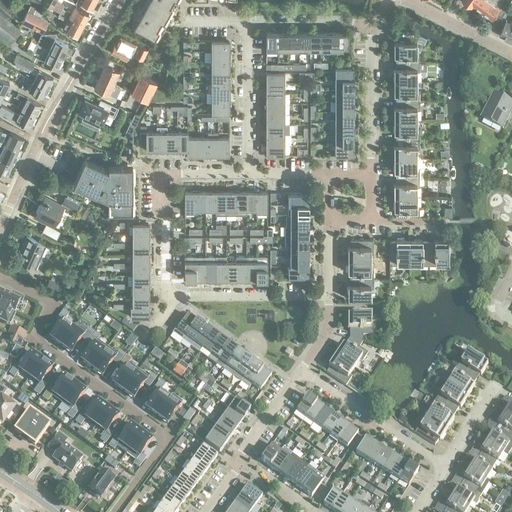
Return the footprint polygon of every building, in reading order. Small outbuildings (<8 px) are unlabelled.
[(0,0),(0,10),(6,15),(13,7),(4,0),(0,0)] [(95,0),(77,0),(77,1),(91,8),(95,0)] [(147,0),(142,10),(139,8),(140,6),(139,5),(132,18),(133,18),(134,16),(138,18),(133,26),(154,38),(175,0),(147,0)] [(491,0),(464,0),(472,6),(474,4),(484,11),(491,0)] [(491,0),(484,11),(493,18),(496,15),(501,18),(508,4),(504,2),(501,6),(496,2),(496,0),(491,0)] [(88,13),(74,5),(71,12),(67,10),(67,11),(62,9),(64,5),(59,2),(54,9),(59,12),(83,24),(88,13)] [(42,14),(35,9),(35,8),(30,5),(28,10),(23,21),(42,30),(47,20),(40,16),(42,14)] [(15,36),(18,38),(21,34),(23,36),(27,33),(29,27),(21,23),(19,28),(19,27),(18,27),(0,12),(0,33),(10,42),(15,36)] [(77,35),(83,24),(59,12),(57,16),(63,19),(64,17),(67,18),(63,28),(77,35)] [(499,34),(509,39),(511,33),(511,20),(511,22),(507,20),(499,34)] [(267,51),(278,51),(278,32),(267,32),(267,51)] [(278,32),(278,51),(289,51),(289,32),(278,32)] [(289,32),(289,51),(300,51),(300,32),(289,32)] [(300,32),(300,51),(310,51),(310,32),(300,32)] [(310,32),(310,51),(321,51),(321,32),(310,32)] [(321,32),(321,51),(332,50),(332,32),(321,32)] [(332,50),(349,50),(349,33),(343,33),(343,32),(332,32),(332,50)] [(41,33),(37,41),(40,44),(42,45),(45,46),(49,48),(49,49),(62,56),(68,44),(54,37),(57,33),(41,33)] [(115,44),(111,52),(127,59),(130,53),(135,56),(140,46),(121,36),(117,45),(115,44)] [(416,41),(424,44),(426,39),(419,36),(416,41)] [(37,41),(33,38),(27,49),(33,52),(33,50),(39,53),(37,57),(43,60),(57,67),(58,65),(60,66),(63,60),(61,59),(62,56),(49,49),(49,48),(42,45),(40,44),(37,41)] [(212,41),(212,52),(231,52),(231,41),(212,41)] [(396,56),(396,62),(419,62),(419,52),(416,52),(416,42),(394,42),(394,56),(396,56)] [(135,56),(143,60),(148,50),(140,46),(135,56)] [(33,80),(49,89),(52,83),(51,82),(53,78),(38,70),(32,67),(34,63),(16,54),(15,57),(9,54),(0,48),(0,53),(4,56),(3,57),(12,62),(11,63),(29,72),(30,71),(36,74),(33,80)] [(231,52),(212,52),(212,62),(231,62),(231,52)] [(212,62),(212,72),(231,72),(231,62),(212,62)] [(394,68),(394,81),(416,81),(416,72),(419,72),(419,62),(396,62),(396,68),(394,68)] [(105,64),(99,75),(113,82),(119,71),(105,64)] [(336,79),(354,79),(354,68),(336,68),(336,79)] [(212,72),(212,82),(231,82),(231,72),(212,72)] [(267,83),(285,83),(285,72),(267,73),(267,83)] [(147,100),(157,81),(140,73),(130,92),(147,100)] [(119,88),(119,86),(120,85),(113,82),(99,75),(93,87),(108,94),(108,93),(115,97),(119,88)] [(0,95),(2,97),(9,83),(0,78),(0,95)] [(336,79),(336,90),(354,90),(354,79),(336,79)] [(49,89),(33,80),(30,85),(20,80),(17,85),(21,86),(20,88),(24,90),(26,87),(28,89),(43,97),(45,94),(46,95),(49,89)] [(396,94),(396,100),(419,100),(419,91),(416,91),(416,81),(394,81),(394,94),(396,94)] [(212,82),(212,93),(231,93),(231,82),(212,82)] [(267,83),(267,94),(285,94),(285,83),(267,83)] [(354,90),(336,90),(336,101),(354,101),(354,90)] [(17,106),(21,108),(35,116),(41,104),(18,92),(16,96),(21,99),(17,106)] [(231,93),(212,93),(212,103),(231,103),(231,93)] [(267,104),(285,104),(285,94),(267,94),(267,104)] [(491,97),(481,117),(503,129),(511,111),(511,104),(504,100),(492,94),(491,97)] [(81,101),(78,108),(79,109),(79,111),(84,113),(81,119),(99,127),(101,121),(105,113),(114,116),(118,107),(100,98),(97,104),(84,98),(83,102),(81,101)] [(394,119),(416,120),(416,110),(419,110),(419,100),(396,100),(396,107),(394,107),(394,119)] [(336,101),(336,111),(354,111),(354,101),(336,101)] [(0,111),(30,127),(35,116),(21,108),(18,113),(13,110),(1,103),(0,104),(0,111)] [(231,103),(212,103),(212,114),(231,114),(231,103)] [(267,114),(285,114),(285,104),(267,104),(267,114)] [(336,122),(354,122),(354,111),(336,111),(336,122)] [(130,122),(135,125),(140,115),(134,113),(130,122)] [(285,124),(285,114),(267,114),(267,124),(285,124)] [(396,133),(396,139),(419,139),(419,129),(416,129),(416,120),(394,119),(394,133),(396,133)] [(336,133),(354,133),(354,122),(336,122),(336,133)] [(285,124),(267,124),(267,134),(285,134),(289,134),(289,124),(285,124)] [(168,127),(158,127),(158,132),(158,151),(168,151),(168,132),(168,127)] [(0,142),(1,141),(5,142),(19,149),(24,138),(10,131),(9,133),(0,128),(0,142)] [(218,131),(209,131),(209,137),(209,156),(219,156),(219,137),(219,131),(218,131)] [(158,132),(141,132),(141,145),(147,145),(147,151),(158,151),(158,132)] [(178,132),(168,132),(168,151),(178,151),(178,132)] [(178,151),(188,151),(188,137),(189,137),(189,132),(178,132),(178,151)] [(336,144),(354,144),(354,133),(336,133),(336,144)] [(267,145),(285,145),(285,134),(267,134),(267,145)] [(188,156),(198,156),(198,137),(189,137),(188,137),(188,151),(188,156)] [(209,156),(209,137),(198,137),(198,156),(209,156)] [(219,137),(219,156),(230,155),(230,137),(219,137)] [(394,145),(394,158),(416,158),(416,148),(419,148),(419,139),(396,139),(396,145),(394,145)] [(5,142),(0,152),(0,158),(12,164),(19,149),(5,142)] [(336,155),(354,155),(354,144),(336,144),(336,155)] [(267,155),(285,155),(285,145),(267,145),(267,155)] [(0,172),(6,176),(12,164),(0,158),(0,172)] [(133,165),(122,165),(109,165),(109,169),(85,158),(74,183),(96,193),(97,193),(109,198),(109,212),(133,212),(133,165)] [(396,171),(396,177),(419,177),(419,167),(416,167),(416,158),(394,158),(394,171),(396,171)] [(394,183),(394,196),(416,196),(416,187),(419,187),(419,177),(396,177),(396,183),(394,183)] [(217,191),(206,192),(206,210),(215,210),(215,215),(217,215),(217,191)] [(217,191),(217,215),(227,215),(227,191),(217,191)] [(227,191),(227,215),(237,215),(237,191),(227,191)] [(237,191),(237,215),(246,215),(246,210),(247,210),(247,191),(237,191)] [(247,191),(247,210),(257,210),(257,191),(247,191)] [(268,212),(268,208),(268,191),(257,191),(257,210),(257,212),(268,212)] [(197,212),(197,210),(197,192),(185,192),(185,212),(197,212)] [(197,210),(206,210),(206,192),(197,192),(197,210)] [(68,194),(66,197),(65,197),(62,203),(76,210),(80,201),(68,194)] [(289,205),(310,205),(310,197),(308,197),(308,194),(289,194),(289,205)] [(394,196),(394,209),(396,209),(396,216),(419,216),(419,206),(416,206),(416,196),(394,196)] [(46,197),(40,208),(36,217),(54,226),(64,206),(46,197)] [(310,205),(289,205),(288,205),(288,215),(291,215),(310,215),(310,205)] [(77,214),(85,218),(89,210),(81,206),(77,214)] [(286,215),(286,225),(309,225),(310,215),(291,215),(288,215),(286,215)] [(60,231),(46,224),(42,232),(56,239),(60,231)] [(132,224),(132,234),(149,234),(150,227),(148,227),(148,224),(132,224)] [(285,225),(285,235),(309,235),(309,225),(286,225),(285,225)] [(132,234),(132,245),(149,245),(149,234),(132,234)] [(26,235),(19,251),(16,258),(37,268),(43,254),(48,256),(52,247),(26,235)] [(309,235),(285,235),(285,245),(291,245),(291,246),(309,246),(309,235)] [(347,246),(347,259),(370,259),(370,250),(373,250),(373,239),(349,239),(349,246),(347,246)] [(396,241),(389,241),(389,265),(399,265),(399,262),(403,262),(409,262),(409,239),(396,239),(396,241)] [(422,239),(409,239),(409,262),(415,262),(418,262),(418,265),(428,265),(428,241),(422,241),(422,239)] [(434,241),(428,241),(428,265),(438,265),(438,262),(441,262),(448,262),(448,239),(434,239),(434,241)] [(132,245),(132,255),(149,255),(149,245),(132,245)] [(291,256),(309,256),(309,246),(291,246),(291,256)] [(132,255),(132,265),(149,265),(149,255),(132,255)] [(196,256),(185,256),(185,279),(188,279),(188,280),(196,280),(196,256)] [(196,280),(206,280),(206,256),(196,256),(196,280)] [(216,256),(206,256),(206,280),(216,280),(216,261),(216,256)] [(227,256),(216,256),(216,261),(216,280),(227,280),(227,261),(227,256)] [(227,280),(237,280),(237,256),(235,256),(235,261),(227,261),(227,280)] [(237,280),(247,280),(247,256),(237,256),(237,280)] [(247,256),(247,280),(257,280),(257,256),(247,256)] [(268,256),(257,256),(257,280),(265,280),(265,279),(268,279),(268,261),(268,256)] [(309,256),(291,256),(291,265),(309,265),(309,256)] [(370,269),(370,259),(347,259),(347,272),(349,272),(349,278),(373,278),(373,269),(370,269)] [(132,265),(132,275),(149,275),(149,265),(132,265)] [(309,265),(291,265),(289,265),(289,277),(308,277),(308,274),(309,274),(309,265)] [(132,275),(132,286),(149,286),(149,275),(132,275)] [(63,284),(49,278),(45,287),(59,293),(63,284)] [(347,284),(347,298),(370,298),(370,288),(373,288),(373,278),(349,278),(349,284),(347,284)] [(132,286),(132,296),(149,296),(149,286),(132,286)] [(8,323),(10,324),(15,313),(13,312),(18,302),(21,304),(24,298),(12,292),(9,297),(0,292),(0,320),(7,324),(8,323)] [(132,296),(132,305),(132,306),(149,306),(149,296),(132,296)] [(132,306),(132,305),(130,305),(130,317),(149,317),(149,306),(132,306)] [(61,324),(50,339),(60,346),(76,325),(75,325),(74,327),(64,320),(68,315),(63,311),(56,321),(61,324)] [(188,316),(180,327),(179,326),(173,334),(183,341),(197,322),(188,316)] [(349,339),(363,343),(363,336),(373,336),(373,326),(370,326),(370,316),(348,316),(347,329),(350,330),(349,339)] [(197,322),(183,341),(191,347),(205,328),(197,322)] [(133,333),(137,327),(132,324),(128,329),(133,333)] [(76,325),(60,346),(71,353),(81,339),(86,342),(93,333),(88,329),(86,333),(76,325)] [(13,327),(9,334),(24,341),(27,334),(13,327)] [(213,334),(205,328),(191,347),(199,353),(213,334)] [(24,341),(9,334),(6,342),(20,349),(24,341)] [(92,347),(82,361),(92,369),(107,348),(97,341),(99,337),(95,334),(88,343),(92,347)] [(208,359),(221,340),(213,334),(199,353),(208,359)] [(137,340),(131,335),(124,344),(130,348),(137,340)] [(335,356),(354,369),(360,361),(362,362),(368,354),(359,348),(363,343),(349,339),(344,346),(343,345),(335,356)] [(216,365),(219,361),(230,346),(221,340),(208,359),(216,365)] [(224,371),(238,352),(230,346),(219,361),(216,365),(221,368),(224,371)] [(107,348),(92,369),(102,376),(113,362),(117,365),(124,355),(120,352),(117,355),(107,348)] [(289,357),(289,356),(293,352),(288,349),(284,354),(289,357)] [(0,357),(7,361),(9,356),(5,355),(0,352),(0,357)] [(232,377),(246,358),(238,352),(224,371),(232,377)] [(457,357),(452,365),(456,368),(478,381),(488,365),(486,363),(489,359),(477,352),(474,356),(469,352),(464,361),(461,360),(457,357)] [(10,374),(15,377),(20,370),(30,377),(42,360),(32,353),(22,367),(17,364),(10,374)] [(349,376),(354,369),(335,356),(328,367),(330,368),(326,373),(346,386),(351,378),(349,376)] [(124,370),(113,384),(123,392),(138,371),(128,364),(131,360),(126,357),(119,366),(124,370)] [(232,377),(241,383),(254,364),(246,358),(232,377)] [(35,392),(40,395),(47,386),(42,382),(53,368),(42,360),(30,377),(40,385),(35,392)] [(249,389),(252,385),(263,370),(254,364),(241,383),(249,389)] [(177,365),(173,372),(181,378),(186,371),(178,365),(177,365)] [(456,368),(446,384),(468,398),(478,381),(456,368)] [(261,391),(271,376),(263,370),(252,385),(261,391)] [(138,371),(123,392),(133,399),(144,385),(148,388),(156,378),(151,375),(148,378),(138,371)] [(201,376),(198,380),(203,383),(205,379),(208,375),(204,372),(201,376)] [(49,389),(42,398),(47,402),(51,396),(61,404),(75,385),(65,377),(54,392),(49,389)] [(205,379),(203,383),(211,389),(214,385),(205,379)] [(157,394),(147,409),(157,416),(172,395),(170,397),(161,390),(164,385),(160,381),(153,391),(157,394)] [(458,414),(468,398),(446,384),(436,400),(458,414)] [(75,385),(61,404),(71,411),(67,416),(72,420),(79,410),(74,407),(85,392),(75,385)] [(0,423),(2,425),(14,408),(1,398),(7,391),(0,386),(0,423)] [(172,395),(157,416),(167,424),(182,403),(172,395)] [(305,418),(316,403),(307,396),(304,401),(296,411),(305,418)] [(224,406),(229,409),(244,420),(250,411),(231,397),(224,406)] [(447,430),(458,414),(436,400),(426,417),(447,430)] [(76,422),(81,425),(86,418),(96,425),(109,408),(98,401),(88,416),(83,412),(76,422)] [(305,418),(314,424),(324,409),(316,403),(305,418)] [(119,416),(109,408),(96,425),(107,433),(101,440),(106,443),(113,434),(108,430),(119,416)] [(229,409),(223,417),(238,428),(244,420),(229,409)] [(314,424),(322,430),(333,415),(324,409),(314,424)] [(190,410),(183,420),(188,423),(195,414),(190,410)] [(14,431),(35,446),(49,425),(29,411),(14,431)] [(213,423),(217,426),(232,436),(238,428),(223,417),(219,414),(213,423)] [(511,438),(511,437),(511,419),(504,414),(498,424),(502,426),(499,431),(511,438)] [(322,430),(330,436),(341,421),(333,415),(322,430)] [(415,433),(435,446),(439,440),(440,441),(447,430),(426,417),(415,433)] [(338,442),(349,427),(341,421),(330,436),(338,442)] [(116,437),(109,447),(113,450),(116,447),(126,454),(141,433),(131,426),(120,440),(116,437)] [(211,434),(226,445),(232,436),(217,426),(211,434)] [(347,448),(358,433),(349,427),(338,442),(347,448)] [(511,438),(499,431),(496,435),(492,433),(486,442),(504,453),(508,455),(511,449),(511,438)] [(72,473),(83,458),(64,444),(68,440),(59,433),(48,447),(57,454),(53,458),(72,473)] [(141,433),(126,454),(136,461),(134,464),(138,468),(145,458),(141,455),(151,441),(141,433)] [(220,453),(226,445),(211,434),(205,443),(220,453)] [(364,459),(374,444),(365,438),(355,454),(364,459)] [(498,462),(504,453),(486,442),(481,451),(485,454),(482,458),(494,466),(497,461),(498,462)] [(364,459),(373,465),(383,449),(374,444),(364,459)] [(197,455),(211,465),(217,456),(203,446),(197,455)] [(261,461),(270,467),(280,452),(271,446),(264,456),(261,461)] [(278,473),(289,458),(291,454),(283,448),(280,452),(270,467),(278,473)] [(373,465),(382,470),(391,454),(383,449),(373,465)] [(289,458),(278,473),(286,479),(300,460),(291,454),(289,458)] [(382,470),(390,475),(400,460),(391,454),(382,470)] [(191,463),(205,473),(211,465),(197,455),(191,463)] [(109,457),(106,461),(115,468),(119,464),(109,457)] [(469,469),(487,480),(492,471),(491,470),(494,466),(482,458),(479,463),(475,460),(469,469)] [(308,466),(300,460),(286,479),(295,485),(305,470),(308,466)] [(399,481),(409,465),(400,460),(390,475),(399,481)] [(185,471),(199,482),(205,473),(191,463),(185,471)] [(408,487),(418,471),(409,465),(399,481),(408,487)] [(305,470),(295,485),(303,491),(313,476),(316,472),(308,466),(305,470)] [(469,469),(463,479),(468,481),(465,486),(477,493),(477,494),(481,496),(490,482),(487,480),(469,469)] [(104,470),(89,490),(95,494),(93,496),(98,499),(99,498),(101,499),(116,478),(104,470)] [(179,479),(193,490),(199,482),(185,471),(179,479)] [(322,482),(324,479),(316,473),(314,476),(313,476),(303,491),(311,497),(322,482)] [(193,490),(179,479),(173,488),(187,498),(193,490)] [(247,486),(241,494),(256,505),(262,496),(247,486)] [(469,508),(472,503),(477,506),(479,502),(478,501),(481,496),(477,494),(477,493),(465,486),(462,490),(458,488),(452,497),(469,508)] [(181,506),(187,498),(173,488),(167,496),(181,506)] [(332,511),(342,495),(333,490),(323,505),(332,511)] [(235,503),(247,511),(250,511),(256,505),(241,494),(235,503)] [(334,511),(343,511),(351,501),(342,495),(332,511),(334,511)] [(167,496),(161,504),(171,511),(176,511),(181,506),(167,496)] [(466,511),(469,508),(452,497),(446,506),(450,509),(448,511),(466,511)] [(343,511),(355,511),(359,506),(351,501),(343,511)] [(355,511),(367,511),(368,511),(370,507),(362,502),(359,506),(355,511)] [(247,511),(235,503),(229,511),(230,511),(247,511)]
